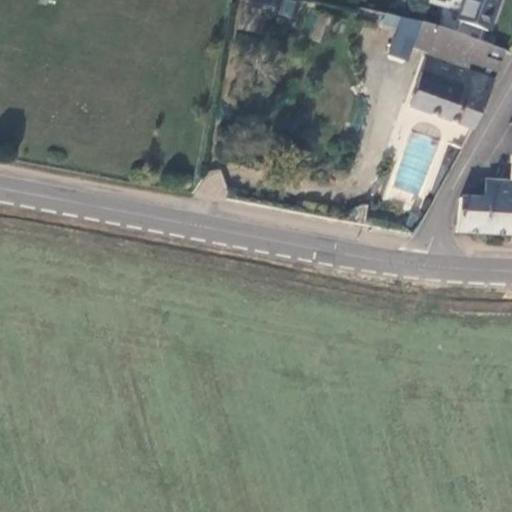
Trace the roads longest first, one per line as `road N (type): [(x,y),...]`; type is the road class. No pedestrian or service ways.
road 1 (unclassified): [(428,269),(0,192)]
road 2 (residential): [(428,269),(449,192),(511,85)]
